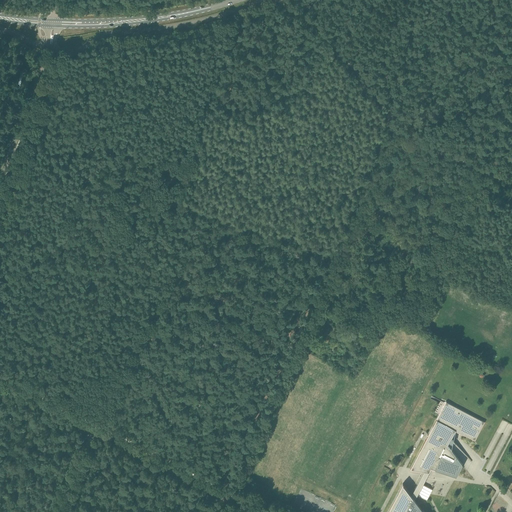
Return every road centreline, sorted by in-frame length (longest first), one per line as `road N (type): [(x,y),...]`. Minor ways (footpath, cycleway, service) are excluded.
road 1 (track): [(99,427),(159,297),(177,209),(237,25),(291,2)]
road 2 (track): [(299,335),(0,254)]
road 3 (track): [(223,494),(0,385)]
road 4 (unclassified): [(50,47),(72,51),(95,37),(265,0)]
road 5 (primary): [(54,22),(160,17),(231,0)]
road 6 (track): [(289,0),(389,122)]
road 7 (unclassified): [(0,185),(50,47)]
